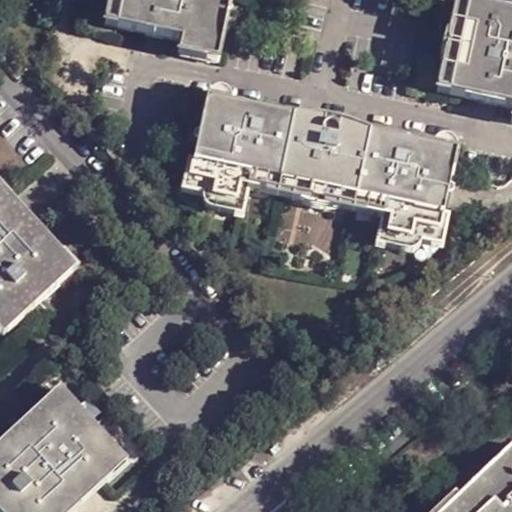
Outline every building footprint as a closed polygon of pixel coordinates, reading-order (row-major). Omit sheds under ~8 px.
[(128,0),(116,0),(109,34),(121,36),(128,0)] [(128,0),(121,36),(187,50),(225,58),(237,0),(128,0)] [(485,16),(474,14),(455,104),(466,106),(485,16)] [(511,21),(485,16),(466,106),(511,115),(511,21)] [(225,58),(187,50),(185,62),(220,69),(223,70),(225,58)] [(288,128),(212,113),(200,174),(193,172),(189,201),(221,208),(252,213),(258,182),(385,207),(380,239),(412,247),(441,253),(446,224),(438,223),(450,159),(369,143),(288,128)] [(252,213),(221,208),(222,216),(225,219),(229,222),(234,224),(261,228),(267,197),(296,204),(371,219),(367,248),(390,253),(394,256),(399,256),(407,253),(410,251),(412,247),(380,239),(385,207),(258,182),(252,213)] [(0,327),(8,336),(74,274),(0,194),(0,327)] [(0,455),(0,511),(71,511),(126,462),(65,395),(0,455)] [(511,511),(511,452),(443,511),(511,511)]
